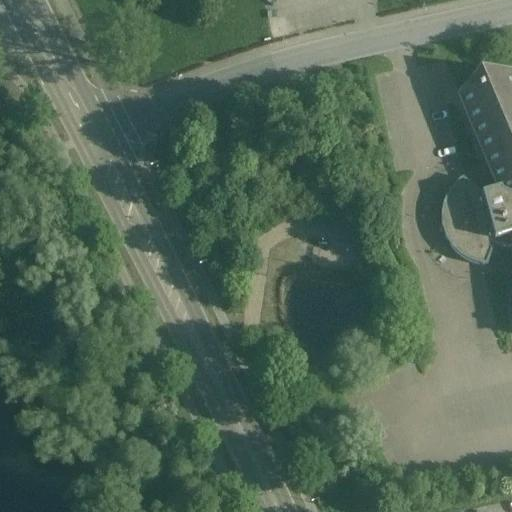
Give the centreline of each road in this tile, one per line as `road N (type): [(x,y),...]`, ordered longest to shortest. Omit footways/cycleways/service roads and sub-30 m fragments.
road 1 (unclassified): [(511,12),(264,67),(92,137)]
road 2 (secondary): [(281,511),(92,137)]
road 3 (secondary): [(92,137),(26,15)]
